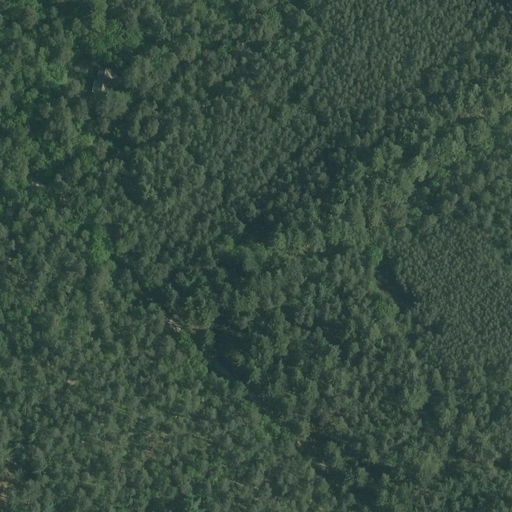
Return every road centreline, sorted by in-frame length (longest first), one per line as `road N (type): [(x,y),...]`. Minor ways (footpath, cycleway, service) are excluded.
road 1 (track): [(367,511),(62,213),(0,131)]
road 2 (track): [(207,354),(511,121)]
road 3 (track): [(50,197),(63,171),(283,0)]
road 4 (track): [(164,511),(278,425)]
